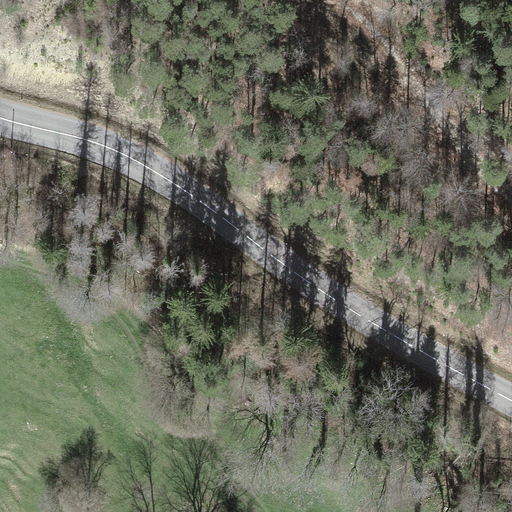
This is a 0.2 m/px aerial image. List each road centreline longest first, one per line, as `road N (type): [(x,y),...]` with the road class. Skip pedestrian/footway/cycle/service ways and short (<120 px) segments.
road 1 (tertiary): [(0,116),(104,142),(193,196),(322,294),(511,400)]
road 2 (track): [(0,249),(99,294),(149,342),(241,511)]
road 3 (track): [(511,167),(353,0)]
